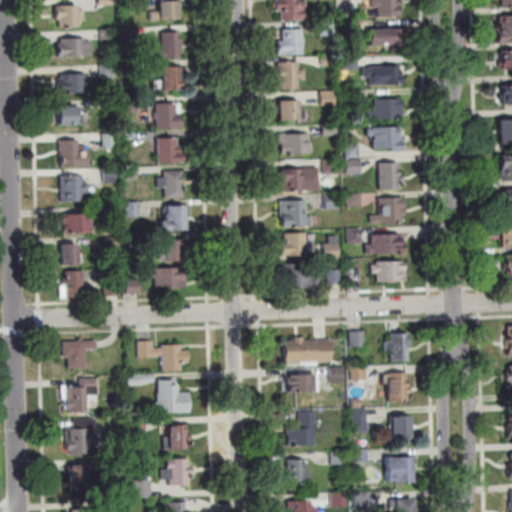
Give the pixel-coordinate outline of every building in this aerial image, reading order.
[(142,0),(142,7),(129,8),(128,0),(142,0)] [(306,20),(281,21),(281,11),(275,11),(275,0),(299,0),(299,1),(305,1),(306,20)] [(378,17),(377,7),(372,8),(372,0),(398,0),(399,16),(378,17)] [(178,20),(150,21),(150,12),(159,12),(159,2),(178,1),(178,20)] [(76,27),(58,28),(58,19),(55,19),(55,6),(75,5),(75,11),(83,10),(83,20),(76,20),(76,27)] [(511,42),(497,43),(497,30),(500,30),(500,16),(511,16),(511,42)] [(320,36),(320,22),(334,21),(334,35),(320,36)] [(369,45),(368,30),(402,28),(403,50),(392,51),(392,44),(369,45)] [(121,29),(136,29),(136,41),(122,42),(121,29)] [(283,30),(302,29),(303,54),(278,55),(278,41),(283,41),(283,30)] [(100,40),(100,30),(114,30),(114,39),(100,40)] [(161,33),(179,33),(180,58),(159,59),(159,49),(161,49),(161,33)] [(57,57),(56,44),(60,44),(60,39),(84,38),(84,42),(90,42),(91,56),(57,57)] [(511,69),(502,69),(502,67),(498,67),(498,61),(502,61),(502,51),(511,50),(511,69)] [(358,70),(349,70),(348,54),(357,54),(358,70)] [(335,56),(335,66),(322,66),(321,56),(335,56)] [(297,62),(298,70),(304,70),(304,80),(298,80),(298,89),(278,90),(277,63),(297,62)] [(136,78),(123,78),(123,63),(136,63),(136,78)] [(113,65),(114,77),(101,77),(100,65),(113,65)] [(399,66),(399,75),(402,75),(402,84),(369,85),(369,77),(362,77),(362,69),(368,68),(368,67),(399,66)] [(178,67),(179,89),(152,90),(152,80),(161,80),(161,67),(178,67)] [(85,74),(85,92),(57,93),(57,80),(60,80),(60,75),(85,74)] [(511,104),(503,104),(502,86),(511,85),(511,104)] [(345,90),(359,89),(359,101),(345,101),(345,90)] [(320,105),(320,92),(334,91),(335,105),(320,105)] [(136,108),(123,108),(123,98),(136,98),(136,108)] [(375,120),(375,117),(368,117),(368,111),(375,110),(374,100),(401,99),(402,119),(375,120)] [(115,100),(115,109),(102,109),(102,100),(115,100)] [(279,120),(278,101),(297,101),(298,110),(303,110),(303,119),(279,120)] [(156,129),(155,104),(180,103),(181,128),(156,129)] [(82,124),(58,125),(57,107),(75,106),(75,115),(81,114),(82,124)] [(511,120),(511,143),(500,144),(499,120),(511,120)] [(336,136),(322,136),(322,125),(336,125),(336,136)] [(400,127),(401,151),(391,151),(390,148),(373,149),(373,136),(367,136),(367,129),(372,129),(372,128),(400,127)] [(102,134),(117,134),(117,148),(103,149),(102,134)] [(308,134),(308,145),(311,144),(312,152),(308,152),(308,153),(281,154),(280,135),(308,134)] [(157,139),(176,138),(176,147),(179,147),(179,153),(182,153),(183,163),(157,164),(157,139)] [(60,167),(60,141),(77,141),(77,147),(84,147),(84,151),(87,151),(88,166),(60,167)] [(359,158),(346,158),(346,145),(358,145),(359,158)] [(501,156),(511,155),(511,180),(501,181),(501,156)] [(323,174),(322,160),(337,159),(337,164),(341,164),(341,173),(323,174)] [(346,160),(360,160),(361,174),(347,174),(346,160)] [(378,164),(399,163),(400,189),(379,190),(378,164)] [(138,180),(124,180),(123,168),(137,168),(138,180)] [(279,170),(317,168),(318,190),(280,192),(279,170)] [(116,169),(117,183),(104,183),(103,169),(116,169)] [(182,171),(183,198),(164,199),(164,187),(157,188),(157,178),(164,178),(163,172),(182,171)] [(81,175),(81,183),(87,183),(87,193),(82,193),(82,202),(60,202),(59,176),(81,175)] [(503,191),(511,190),(511,208),(504,209),(503,191)] [(337,194),(338,210),(325,210),(324,195),(337,194)] [(360,206),(347,206),(346,194),(360,194),(360,206)] [(403,198),(404,216),(401,216),(402,223),(380,224),(380,223),(370,223),(370,216),(380,216),(379,199),(403,198)] [(305,201),(306,217),(311,217),(312,226),(282,227),(282,216),(280,216),(280,202),(305,201)] [(125,203),(139,202),(140,217),(125,217),(125,203)] [(106,220),(106,206),(118,206),(119,219),(106,220)] [(160,221),(165,221),(164,206),(184,206),(185,231),(160,232),(160,221)] [(60,226),(60,216),(89,215),(90,232),(64,233),(63,226),(60,226)] [(511,247),(502,248),(502,228),(511,227),(511,247)] [(361,244),(347,244),(347,229),(361,228),(361,244)] [(306,255),(281,256),(281,243),(286,242),(285,234),(306,234),(306,255)] [(365,255),(365,245),(371,245),(371,236),(400,235),(400,244),(404,244),(405,253),(365,255)] [(126,247),(126,237),(141,236),(141,247),(126,247)] [(105,238),(119,238),(119,248),(106,248),(105,238)] [(165,241),(181,241),(181,261),(166,261),(165,241)] [(62,264),(61,245),(77,244),(78,264),(62,264)] [(337,244),(338,259),(324,260),(323,244),(337,244)] [(511,253),(503,253),(503,278),(511,277),(511,253)] [(376,262),(405,261),(406,282),(377,283),(377,273),(371,273),(371,266),(376,266),(376,262)] [(281,265),(307,264),(308,278),(319,278),(319,287),(282,288),(281,265)] [(184,268),(185,287),(155,288),(155,278),(148,278),(148,269),(184,268)] [(328,284),(328,271),(340,270),(341,284),(328,284)] [(84,296),(66,296),(65,271),(83,271),(84,296)] [(119,295),(103,296),(103,280),(119,280),(119,295)] [(139,280),(139,294),(125,295),(125,280),(139,280)] [(350,347),(366,347),(365,331),(350,332),(350,347)] [(385,351),(390,351),(390,362),(410,362),(409,334),(391,335),(391,343),(385,344),(385,351)] [(284,363),(332,362),(331,340),(303,341),(303,338),(294,338),(294,341),(284,342),(284,363)] [(85,368),(84,348),(96,348),(96,341),(81,342),(81,339),(78,339),(78,342),(62,342),(63,357),(68,357),(68,368),(85,368)] [(162,371),(162,356),(153,356),(153,358),(138,359),(138,342),(153,342),(153,349),(162,349),(161,346),(179,346),(179,352),(187,351),(187,363),(180,363),(180,371),(162,371)] [(330,383),(344,383),(344,367),(329,368),(330,383)] [(351,381),(366,380),(366,367),(351,367),(351,381)] [(288,393),(316,392),(315,374),(287,376),(288,393)] [(407,374),(382,375),(382,384),(388,384),(388,402),(408,401),(407,374)] [(153,382),(141,383),(141,385),(128,386),(128,376),(153,375),(153,382)] [(96,378),(97,395),(80,396),(79,379),(96,378)] [(157,381),(175,381),(175,386),(178,386),(178,393),(188,393),(189,413),(158,414),(157,381)] [(352,408),(360,408),(360,399),(351,399),(352,408)] [(352,433),(367,433),(367,408),(352,408),(352,433)] [(285,446),(315,446),(314,413),(297,413),(297,429),(285,429),(285,446)] [(145,432),(130,432),(130,418),(144,417),(145,432)] [(392,440),(411,439),(410,417),(391,418),(392,440)] [(74,419),(95,419),(95,426),(101,426),(101,438),(87,438),(88,454),(70,454),(69,451),(67,451),(66,430),(74,430),(74,419)] [(167,426),(186,425),(187,450),(163,451),(163,438),(168,438),(167,426)] [(352,463),(367,462),(367,450),(352,450),(352,463)] [(331,465),(347,464),(346,451),(331,452),(331,465)] [(385,483),(412,483),(411,458),(385,458),(385,483)] [(125,474),(111,474),(111,460),(124,459),(125,474)] [(188,459),(189,485),(168,486),(168,480),(161,480),(160,470),(166,470),(165,460),(188,459)] [(287,484),(306,483),(304,459),(285,460),(287,484)] [(89,465),(90,484),(79,485),(80,491),(71,491),(70,466),(89,465)] [(132,498),(132,484),(146,484),(146,498),(132,498)] [(355,508),(370,507),(369,492),(354,492),(355,508)] [(331,508),(347,507),(347,493),(332,493),(331,508)] [(113,511),(112,501),(126,500),(126,511),(113,511)] [(389,511),(414,511),(414,500),(389,501),(389,511)] [(287,511),(318,511),(318,508),(310,509),(310,501),(287,503),(287,511)] [(169,511),(169,503),(186,503),(186,511),(169,511)]
